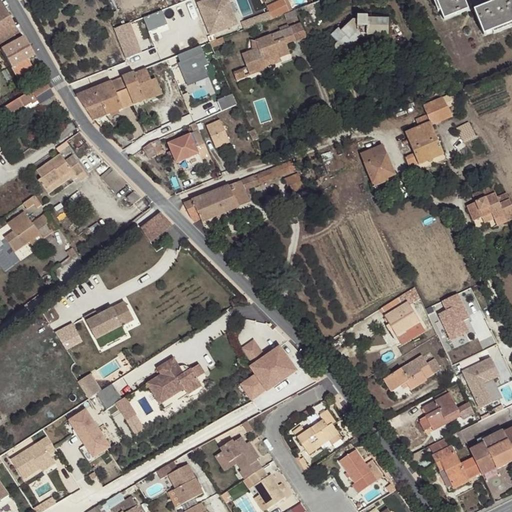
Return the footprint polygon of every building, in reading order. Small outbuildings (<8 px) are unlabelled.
[(211,17),(217,32),(237,24),(227,0),(210,0),(199,5),(205,19),(211,17)] [(283,0),(281,0),(267,7),(273,20),(290,13),(283,0)] [(468,10),(464,0),(436,0),(444,19),(468,10)] [(511,0),(502,0),(475,11),(484,36),(511,24),(511,0)] [(144,18),(149,31),(168,23),(163,10),(144,18)] [(8,16),(0,20),(0,44),(18,34),(8,16)] [(366,36),(368,36),(388,36),(389,20),(368,19),(368,17),(358,16),(358,20),(353,20),(341,31),(339,28),(330,36),(338,44),(345,36),(348,39),(357,30),(360,34),(366,34),(366,36)] [(211,35),(217,32),(211,17),(205,19),(211,35)] [(307,36),(301,22),(291,26),(297,42),(307,36)] [(115,29),(128,61),(143,55),(130,23),(115,29)] [(297,42),(291,26),(254,41),(257,48),(252,50),(241,55),(249,74),(256,71),(257,73),(266,70),(266,68),(264,63),(280,57),(281,59),(291,55),(288,45),(297,42)] [(368,40),(368,36),(366,36),(366,34),(360,34),(357,30),(348,39),(345,36),(338,44),(335,46),(336,48),(336,50),(342,56),(360,39),(368,40)] [(34,56),(21,35),(9,42),(10,44),(0,49),(0,51),(18,79),(26,74),(34,70),(28,59),(34,56)] [(223,38),(210,43),(212,49),(225,44),(223,38)] [(201,47),(178,57),(180,63),(178,64),(186,83),(208,74),(205,67),(209,65),(201,47)] [(282,62),(281,59),(280,57),(264,63),(266,68),(282,62)] [(147,68),(123,78),(134,106),(162,95),(160,88),(156,79),(152,81),(147,68)] [(26,74),(18,79),(21,84),(29,79),(26,74)] [(248,81),(245,74),(236,78),(239,85),(248,81)] [(123,78),(77,96),(94,121),(134,106),(123,78)] [(0,121),(2,120),(6,126),(15,120),(11,114),(23,107),(24,108),(36,100),(39,105),(54,96),(45,82),(0,109),(0,121)] [(218,100),(223,110),(238,104),(234,93),(218,100)] [(454,93),(434,101),(443,121),(453,117),(448,108),(459,103),(454,93)] [(57,101),(54,96),(39,105),(42,111),(57,101)] [(443,121),(434,101),(421,106),(425,115),(414,120),(417,128),(404,133),(413,153),(405,157),(409,167),(418,164),(419,166),(445,155),(433,126),(443,121)] [(229,143),(220,121),(207,127),(216,148),(229,143)] [(196,123),(190,126),(194,134),(168,144),(177,165),(185,162),(194,158),(200,156),(202,162),(211,158),(196,123)] [(248,133),(252,142),(258,139),(254,130),(248,133)] [(151,144),(157,156),(165,152),(159,140),(151,144)] [(67,142),(57,149),(60,153),(70,146),(67,142)] [(149,160),(157,156),(151,144),(143,149),(149,160)] [(395,176),(383,145),(360,154),(373,185),(395,176)] [(77,178),(86,173),(73,155),(66,161),(61,154),(37,172),(42,180),(39,182),(46,191),(73,172),(77,178)] [(194,158),(185,162),(188,168),(196,164),(194,158)] [(293,161),(267,171),(270,180),(297,169),(293,161)] [(114,170),(110,174),(117,181),(121,178),(114,170)] [(267,171),(265,171),(256,175),(259,184),(270,180),(267,171)] [(73,172),(46,191),(48,195),(71,179),(73,181),(77,178),(73,172)] [(89,177),(86,173),(77,178),(80,182),(89,177)] [(117,181),(110,174),(103,180),(110,188),(117,181)] [(298,174),(284,179),(287,187),(289,186),(292,192),(304,187),(298,174)] [(185,204),(191,219),(192,221),(196,223),(200,221),(202,225),(252,203),(248,194),(251,193),(249,190),(259,185),(259,184),(256,175),(185,204)] [(511,220),(511,204),(507,192),(497,197),(492,186),(472,195),(475,204),(468,207),(474,221),(481,218),(491,213),(494,220),(497,227),(511,220)] [(37,199),(35,196),(23,204),(26,207),(37,199)] [(40,235),(43,239),(52,233),(41,218),(33,224),(25,212),(8,224),(13,232),(4,239),(15,253),(30,243),(40,235)] [(160,213),(141,228),(151,242),(173,226),(160,213)] [(491,213),(481,218),(484,224),(494,220),(491,213)] [(33,247),(43,239),(40,235),(30,243),(33,247)] [(457,294),(443,301),(447,311),(439,315),(452,340),(468,332),(463,322),(469,319),(457,294)] [(397,299),(382,309),(386,316),(384,317),(397,337),(420,323),(408,304),(402,307),(397,299)] [(91,316),(80,322),(92,343),(129,323),(119,305),(93,320),(91,316)] [(253,342),(242,350),(253,365),(250,367),(255,374),(241,385),(251,399),(265,389),(268,393),(297,372),(279,347),(265,358),(253,342)] [(391,392),(400,387),(406,383),(408,386),(411,391),(427,381),(426,379),(441,370),(435,360),(427,364),(422,357),(384,380),(391,392)] [(179,367),(174,358),(158,368),(161,374),(147,383),(160,404),(185,389),(189,395),(204,386),(198,377),(206,372),(200,363),(192,367),(183,373),(179,367)] [(481,408),(492,403),(483,385),(498,377),(490,361),(463,375),(481,408)] [(317,378),(313,371),(309,373),(313,381),(317,378)] [(85,401),(97,394),(87,377),(75,385),(85,401)] [(436,401),(448,394),(446,391),(434,397),(436,401)] [(464,421),(476,414),(469,402),(457,408),(450,394),(448,394),(436,401),(422,408),(423,409),(421,410),(425,417),(426,416),(427,418),(419,422),(424,432),(431,428),(450,418),(452,422),(462,417),(464,421)] [(126,420),(137,413),(126,396),(116,403),(126,420)] [(85,411),(68,422),(93,458),(110,447),(85,411)] [(323,421),(305,432),(296,438),(308,457),(318,451),(316,447),(320,444),(322,447),(330,442),(332,446),(342,439),(332,424),(335,422),(328,411),(320,416),(323,421)] [(434,431),(452,422),(450,418),(431,428),(434,431)] [(254,430),(247,420),(241,423),(248,434),(254,430)] [(296,438),(305,432),(301,426),(293,432),(296,438)] [(484,443),(470,450),(474,459),(481,474),(482,476),(483,476),(496,470),(497,471),(511,463),(511,429),(504,433),(503,431),(483,440),(484,443)] [(245,480),(263,468),(257,460),(260,458),(252,447),(250,449),(242,437),(235,442),(233,440),(220,449),(222,453),(229,464),(234,461),(237,465),(241,471),(240,472),(245,480)] [(47,438),(11,461),(23,479),(40,468),(42,472),(54,464),(48,454),(55,450),(47,438)] [(449,448),(445,440),(430,447),(434,455),(431,457),(446,488),(452,486),(454,490),(470,482),(469,480),(481,474),(474,459),(461,465),(452,447),(449,448)] [(377,480),(356,450),(339,462),(355,484),(352,486),(358,494),(377,480)] [(421,457),(419,452),(406,458),(410,465),(411,465),(418,462),(421,460),(421,457)] [(229,464),(222,453),(215,457),(225,472),(237,465),(234,461),(229,464)] [(303,458),(298,461),(305,473),(311,469),(303,458)] [(191,480),(193,479),(184,464),(165,476),(173,489),(171,491),(180,505),(201,492),(196,483),(194,485),(191,480)] [(269,477),(263,468),(245,480),(244,481),(249,490),(254,486),(260,495),(254,499),(262,511),(264,511),(286,498),(271,475),(269,477)] [(496,470),(483,476),(486,482),(499,476),(497,471),(496,470)] [(0,502),(10,496),(0,481),(0,502)] [(0,502),(0,507),(12,500),(10,496),(0,502)] [(141,511),(132,497),(110,510),(111,511),(141,511)] [(95,509),(96,511),(107,511),(110,510),(106,502),(95,509)] [(205,511),(199,502),(184,511),(205,511)]
